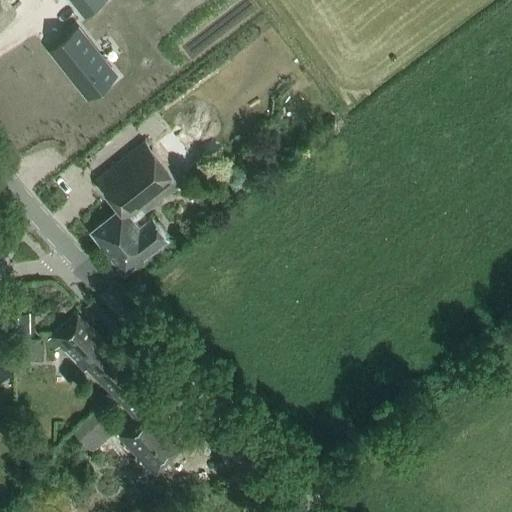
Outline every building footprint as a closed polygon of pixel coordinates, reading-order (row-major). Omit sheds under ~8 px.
[(102,0),(76,0),(87,13),(102,0)] [(246,0),(221,0),(156,46),(229,149),(311,90),(246,0)] [(89,93),(113,74),(78,28),(53,48),(89,93)] [(146,141),(96,181),(119,209),(92,230),(114,257),(132,243),(127,237),(138,229),(131,221),(179,183),(146,141)] [(132,243),(114,257),(128,275),(172,241),(153,217),(138,229),(127,237),(132,243)] [(37,335),(37,311),(13,311),(13,335),(37,335)] [(128,374),(129,375),(133,369),(78,311),(47,341),(69,363),(73,360),(83,373),(89,368),(111,392),(128,374)] [(47,354),(46,341),(29,342),(30,355),(47,354)] [(0,380),(18,362),(0,343),(0,380)] [(128,374),(111,392),(137,419),(120,436),(156,474),(182,449),(151,418),(166,404),(133,369),(129,375),(128,374)] [(74,434),(94,454),(119,430),(100,410),(74,434)]
